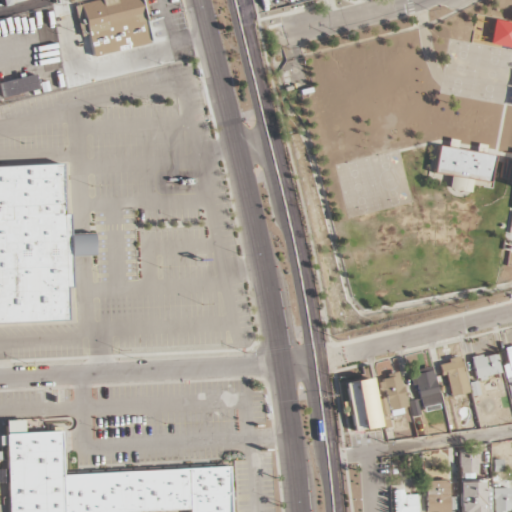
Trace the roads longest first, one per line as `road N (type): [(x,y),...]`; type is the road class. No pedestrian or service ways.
road 1 (primary): [(201,0),(281,367),(300,511)]
road 2 (residential): [(511,312),(305,365),(0,379)]
road 3 (primary): [(316,363),(236,0)]
road 4 (primary): [(334,511),(316,363)]
road 5 (residential): [(290,34),(420,0)]
